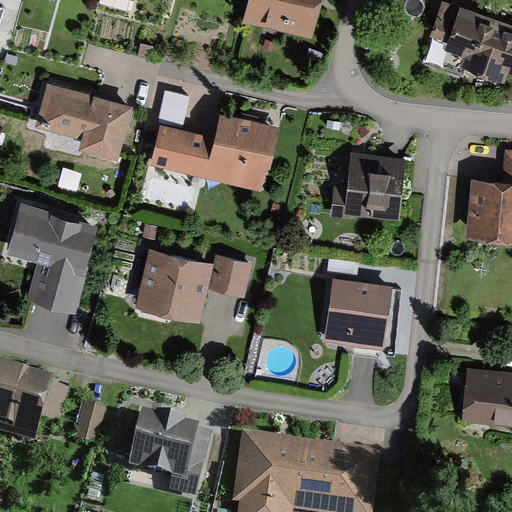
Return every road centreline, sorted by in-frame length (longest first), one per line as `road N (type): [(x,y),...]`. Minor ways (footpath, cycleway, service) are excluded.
road 1 (residential): [(440,122),(411,394),(400,409),(373,419),(238,398),(0,343)]
road 2 (residential): [(440,122),(391,118),(366,99),(341,62),(353,0)]
